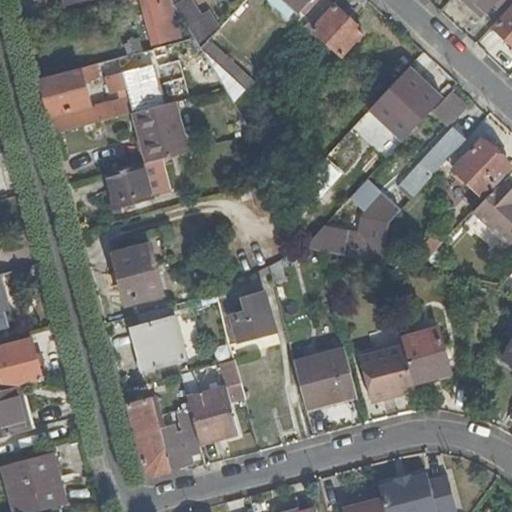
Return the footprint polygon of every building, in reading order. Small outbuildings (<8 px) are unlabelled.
[(171,6),(174,5),(171,0),(131,0),(132,2),(140,0),(141,0),(153,45),(181,38),(176,17),(163,20),(160,8),(171,6)] [(195,38),(201,48),(210,39),(220,27),(209,10),(201,15),(192,0),(181,0),(180,1),(174,5),(195,38)] [(364,33),(329,0),(289,43),(314,67),(333,47),(343,56),(364,33)] [(317,0),(293,0),(307,12),(317,0)] [(459,0),(479,20),(486,13),(471,0),(459,0)] [(471,0),(486,13),(492,6),(495,10),(503,0),(471,0)] [(176,17),(171,6),(160,8),(163,20),(176,17)] [(511,6),(497,23),(511,37),(511,6)] [(226,89),(234,103),(255,80),(210,39),(201,48),(226,89)] [(128,44),(131,55),(145,51),(141,40),(128,44)] [(157,58),(155,49),(145,51),(131,55),(94,65),(96,71),(97,75),(157,58)] [(40,79),(50,117),(91,106),(83,74),(96,71),(94,65),(40,79)] [(52,122),(56,134),(134,114),(159,107),(151,74),(140,68),(108,77),(112,94),(128,90),(130,99),(98,107),(95,110),(52,122)] [(320,92),(333,78),(323,69),(310,83),(320,92)] [(439,97),(417,75),(392,103),(414,124),(439,97)] [(468,105),(456,92),(439,110),(451,122),(468,105)] [(164,159),(187,153),(174,103),(159,107),(134,114),(148,163),(164,159)] [(404,181),(418,193),(469,137),(456,125),(404,181)] [(484,197),(511,168),(482,140),(455,169),(484,197)] [(145,164),(154,198),(173,193),(164,159),(148,163),(145,164)] [(292,198),(298,220),(341,174),(326,160),(292,198)] [(145,164),(108,174),(117,208),(154,198),(145,164)] [(371,177),(352,197),(368,212),(365,215),(362,233),(325,227),(305,248),(319,251),(383,263),(391,223),(404,209),(371,177)] [(511,188),(503,180),(457,229),(494,263),(511,243),(511,232),(499,221),(511,206),(511,188)] [(164,292),(151,244),(112,254),(125,302),(164,292)] [(15,306),(7,272),(0,274),(0,280),(3,291),(0,292),(0,298),(7,297),(11,300),(13,302),(14,306),(15,306)] [(0,280),(0,329),(12,326),(7,310),(14,306),(13,302),(11,300),(7,297),(0,298),(0,292),(3,291),(0,280)] [(229,299),(227,289),(218,294),(220,301),(229,299)] [(246,312),(225,317),(233,347),(277,335),(265,292),(242,298),(246,312)] [(187,361),(175,318),(133,329),(144,373),(187,361)] [(442,329),(403,340),(405,348),(415,387),(455,376),(442,329)] [(0,391),(18,387),(42,380),(31,339),(0,348),(0,377),(2,385),(0,385),(0,391)] [(415,387),(405,348),(361,359),(372,403),(416,391),(415,387)] [(345,351),(295,364),(307,409),(357,396),(345,351)] [(233,405),(247,401),(244,390),(243,390),(235,362),(206,369),(211,392),(227,387),(228,394),(190,404),(191,409),(201,445),(242,435),(233,405)] [(0,438),(30,431),(18,387),(0,391),(0,438)] [(191,457),(203,453),(201,445),(191,409),(178,413),(182,432),(173,435),(171,428),(166,429),(158,398),(130,406),(147,471),(156,476),(194,467),(191,457)] [(34,511),(65,504),(52,456),(2,469),(13,511),(34,511)] [(397,482),(382,486),(384,498),(388,511),(453,511),(459,510),(450,475),(431,480),(429,473),(412,477),(397,482)] [(370,495),(360,498),(361,504),(372,501),(370,495)] [(388,511),(384,498),(372,501),(361,504),(360,498),(344,502),(346,511),(388,511)]
